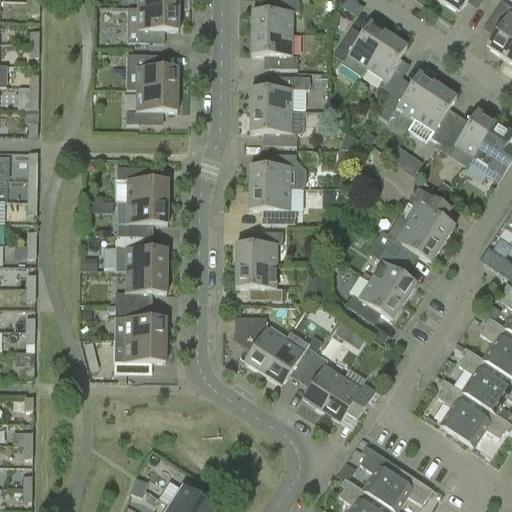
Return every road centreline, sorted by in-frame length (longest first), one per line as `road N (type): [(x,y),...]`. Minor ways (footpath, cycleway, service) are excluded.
road 1 (residential): [(274,511),(297,476),(297,454),(286,438),(208,386),(196,361),(199,203),(219,129),(221,0)]
road 2 (residential): [(481,490),(470,473),(399,423),(396,408),(469,291),(464,251),(511,184)]
road 3 (residential): [(511,93),(369,0)]
